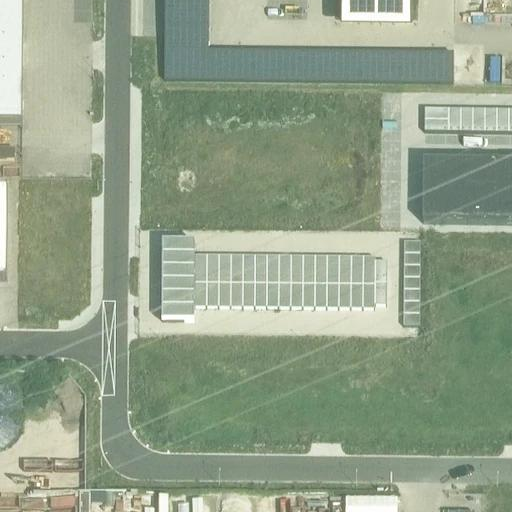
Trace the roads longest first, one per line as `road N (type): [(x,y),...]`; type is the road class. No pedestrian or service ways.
road 1 (unclassified): [(117,347),(116,432),(128,460),(171,473),(511,477)]
road 2 (unclassified): [(122,0),(117,347)]
